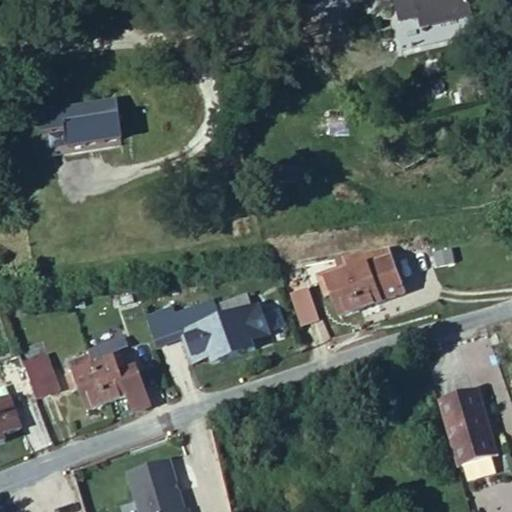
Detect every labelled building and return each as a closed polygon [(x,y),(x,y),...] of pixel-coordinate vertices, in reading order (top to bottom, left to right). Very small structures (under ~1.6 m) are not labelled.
[(405,0),(397,2),(402,24),(419,21),(421,32),(471,23),(466,0),(405,0)] [(114,107),(37,118),(42,140),(66,136),(68,153),(120,147),(114,107)] [(342,272),(357,310),(378,303),(370,280),(375,278),(369,261),(349,269),(342,272)] [(337,317),(357,310),(342,272),(334,275),(316,282),(322,298),(328,296),(337,317)] [(309,286),(290,290),(297,325),(316,322),(309,286)] [(211,365),(231,358),(216,320),(208,300),(170,314),(168,307),(141,316),(152,349),(181,338),(192,365),(209,358),(211,365)] [(216,320),(231,358),(251,351),(249,343),(265,337),(264,335),(257,316),(254,306),(216,320)] [(272,310),(257,316),(264,335),(279,329),(272,310)] [(96,363),(114,357),(112,351),(123,347),(120,338),(85,352),(85,353),(88,360),(95,358),(96,363)] [(84,412),(104,405),(88,360),(85,353),(63,363),(67,373),(63,375),(69,392),(76,390),(84,412)] [(43,355),(19,364),(33,401),(57,392),(43,355)] [(129,415),(147,408),(134,370),(122,374),(116,356),(114,357),(96,363),(95,358),(88,360),(104,405),(123,398),(129,415)] [(472,390),(435,402),(453,469),(495,456),(472,390)] [(5,399),(0,401),(0,442),(0,443),(0,442),(0,436),(16,430),(5,399)] [(167,461),(126,473),(136,511),(185,511),(181,511),(167,461)]
